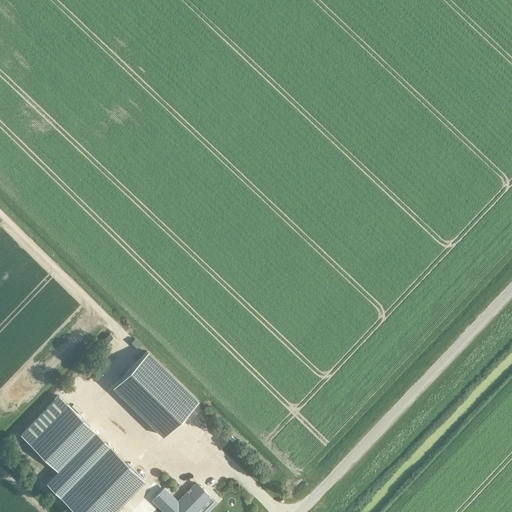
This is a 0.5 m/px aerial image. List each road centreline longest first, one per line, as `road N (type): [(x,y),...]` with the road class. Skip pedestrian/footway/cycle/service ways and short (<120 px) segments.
road 1 (unclassified): [(301,511),(511,290)]
road 2 (track): [(124,334),(0,213)]
